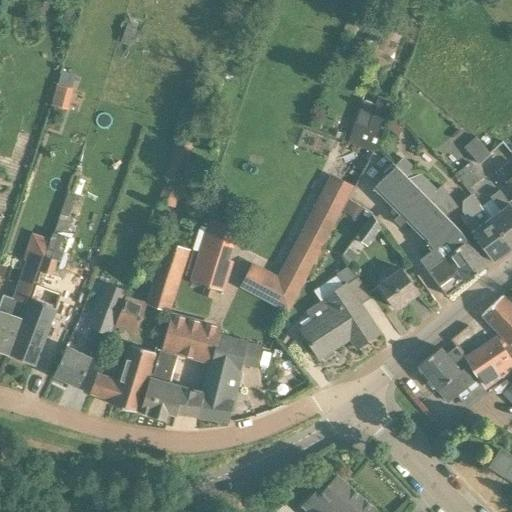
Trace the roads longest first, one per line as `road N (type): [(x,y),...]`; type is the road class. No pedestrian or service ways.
road 1 (unclassified): [(358,409),(311,407),(215,444),(167,445),(123,439),(0,398)]
road 2 (tertiary): [(148,511),(358,409)]
road 3 (tertiary): [(358,409),(511,270)]
road 4 (unclassified): [(454,511),(358,409)]
